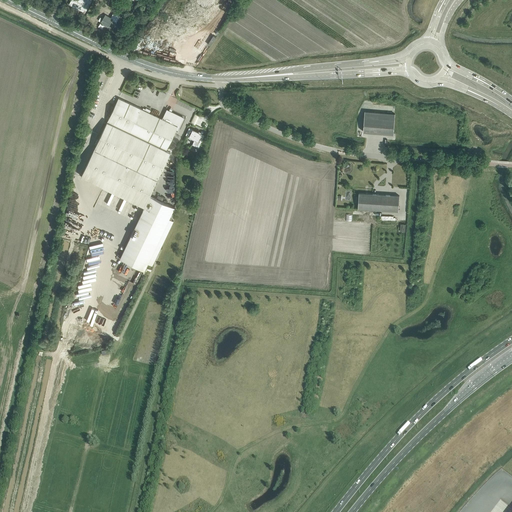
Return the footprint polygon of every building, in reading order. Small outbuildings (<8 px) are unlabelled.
[(83,0),(70,0),(69,4),(83,11),(88,2),(90,4),(91,0),(86,0),(86,1),(83,0)] [(110,18),(105,14),(98,26),(103,29),(105,25),(108,27),(112,20),(116,23),(118,20),(120,21),(122,17),(120,16),(114,12),(110,18)] [(119,98),(118,98),(81,176),(144,206),(150,195),(170,152),(166,150),(175,131),(177,132),(178,131),(177,131),(183,118),(171,112),(173,109),(170,108),(169,111),(168,110),(168,109),(167,109),(163,118),(162,119),(149,113),(151,110),(146,108),(145,109),(143,108),(143,109),(119,98)] [(363,131),(393,134),(395,114),(365,111),(363,131)] [(191,123),(196,125),(199,116),(195,114),(191,123)] [(192,144),(198,147),(205,135),(201,133),(201,132),(199,130),(198,131),(193,129),(189,127),(186,135),(195,139),(192,144)] [(399,195),(359,193),(358,208),(398,211),(399,195)] [(119,258),(144,270),(174,207),(150,195),(144,206),(119,258)] [(81,220),(75,219),(76,213),(72,212),(72,208),(67,207),(65,229),(68,229),(68,235),(79,236),(81,220)] [(85,243),(88,234),(82,232),(79,241),(85,243)] [(130,281),(122,296),(130,300),(138,285),(130,281)]
